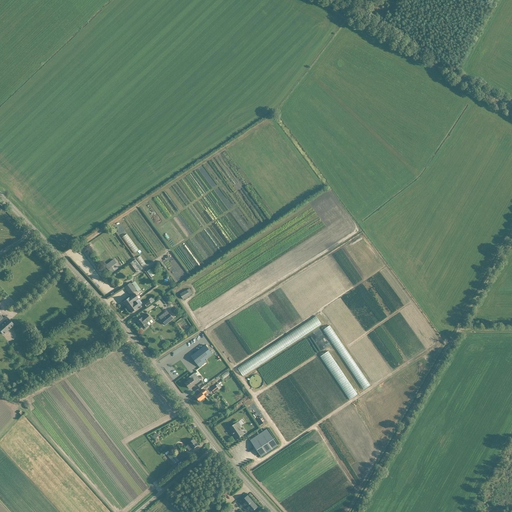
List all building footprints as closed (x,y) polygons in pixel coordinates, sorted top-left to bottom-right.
[(72,257),(81,267),(83,265),(74,255),(72,257)] [(138,259),(144,267),(147,265),(142,257),(138,259)] [(112,273),(114,271),(111,266),(116,263),(113,259),(105,265),(111,273),(112,273)] [(135,259),(130,263),(137,272),(142,269),(135,259)] [(124,287),(130,295),(136,290),(137,289),(132,283),(131,284),(130,283),(124,287)] [(192,294),(189,289),(180,295),(183,300),(192,294)] [(123,302),(126,307),(133,302),(133,303),(136,301),(136,302),(139,299),(134,293),(131,295),(131,296),(123,302)] [(146,307),(151,303),(152,304),(155,301),(152,297),(149,300),(149,299),(144,303),(146,307)] [(133,302),(126,307),(131,313),(139,306),(136,302),(136,301),(133,303),(133,302)] [(169,313),(161,319),(165,325),(174,319),(169,313)] [(0,314),(0,320),(1,321),(0,321),(0,330),(3,334),(10,328),(14,325),(6,316),(4,319),(0,314)] [(141,318),(137,322),(142,327),(144,326),(146,329),(149,326),(154,322),(151,319),(147,314),(145,315),(142,318),(141,318)] [(243,375),(324,327),(320,320),(239,367),(243,375)] [(331,324),(325,326),(331,337),(336,335),(331,324)] [(206,345),(191,356),(200,368),(208,362),(206,359),(213,354),(206,345)] [(339,383),(322,358),(317,362),(333,386),(339,383)] [(203,365),(197,370),(203,378),(209,373),(203,365)] [(189,388),(193,385),(199,381),(194,374),(191,376),(187,379),(189,381),(185,383),(189,388)] [(263,383),(264,381),(263,380),(263,379),(263,378),(262,377),(261,376),(260,375),(259,375),(258,375),(257,375),(257,374),(256,375),(254,375),(253,376),(252,376),(251,377),(251,378),(250,379),(250,380),(250,381),(250,382),(250,383),(250,384),(251,385),(251,386),(252,387),(253,387),(254,388),(256,388),(257,388),(258,388),(259,388),(260,388),(260,387),(261,387),(262,386),(262,385),(263,385),(263,384),(263,383)] [(200,402),(204,399),(206,397),(204,394),(207,392),(205,389),(202,392),(196,397),(200,402)] [(233,434),(237,440),(244,435),(239,427),(241,425),(238,422),(236,423),(229,427),(234,434),(233,434)] [(261,457),(278,446),(267,429),(250,440),(261,457)] [(194,449),(198,445),(194,439),(189,443),(189,444),(186,446),(189,451),(193,448),(194,449)] [(182,450),(177,454),(182,460),(187,456),(182,450)] [(172,451),(167,455),(174,464),(179,461),(172,451)] [(246,511),(252,511),(254,510),(258,507),(248,495),(239,503),(242,507),(246,511)]
